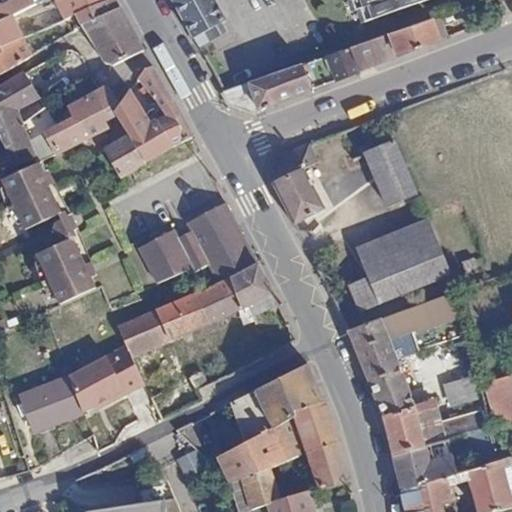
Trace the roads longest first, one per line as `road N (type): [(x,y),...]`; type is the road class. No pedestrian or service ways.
road 1 (residential): [(320,339),(156,431),(0,499)]
road 2 (tertiary): [(511,40),(227,148)]
road 3 (primary): [(227,148),(320,339)]
road 4 (primary): [(320,339),(362,441),(379,511)]
road 5 (primary): [(138,0),(227,148)]
